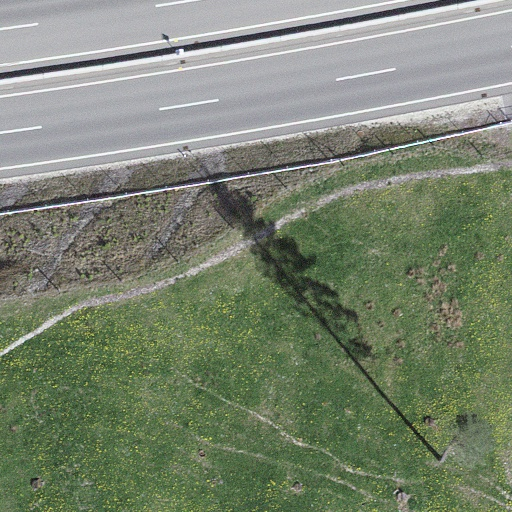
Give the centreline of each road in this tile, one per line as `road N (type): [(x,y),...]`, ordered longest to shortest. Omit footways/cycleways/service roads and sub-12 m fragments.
road 1 (motorway): [(0,132),(511,44)]
road 2 (motorway): [(187,0),(0,29)]
